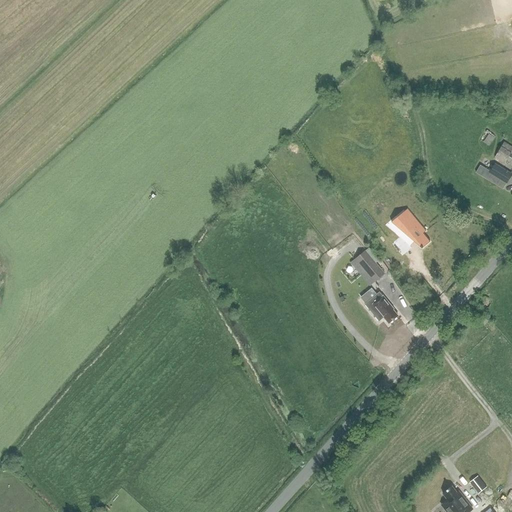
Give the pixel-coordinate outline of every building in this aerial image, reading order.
[(489,146),(494,138),(489,134),(483,143),(489,146)] [(511,147),(504,142),(501,147),(497,153),(499,154),(496,159),(505,164),(507,160),(511,163),(511,147)] [(490,173),(486,179),(503,189),(507,183),(511,175),(495,164),(490,172),(490,173)] [(397,218),(391,222),(404,233),(410,239),(413,241),(422,248),(430,242),(423,233),(426,231),(407,209),(397,218)] [(399,236),(391,243),(401,255),(406,261),(416,252),(399,236)] [(374,283),(385,274),(365,251),(354,260),(374,283)] [(431,259),(422,265),(429,277),(439,272),(431,259)] [(388,323),(397,315),(392,309),(393,308),(382,295),(379,292),(379,291),(364,303),(378,320),(383,317),(388,323)] [(480,475),(472,481),(481,492),(489,486),(480,475)] [(451,485),(442,493),(447,499),(441,504),(447,511),(468,511),(472,508),(458,490),(456,492),(451,485)] [(486,506),(489,511),(503,511),(495,499),(486,506)]
